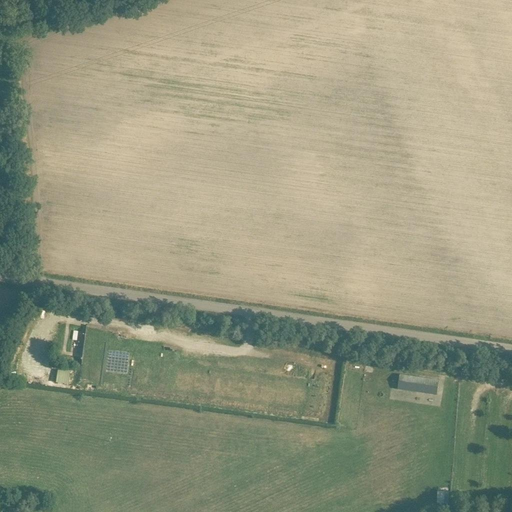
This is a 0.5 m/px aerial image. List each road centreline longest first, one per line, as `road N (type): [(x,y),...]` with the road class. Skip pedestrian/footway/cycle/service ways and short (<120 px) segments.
road 1 (unclassified): [(511,349),(0,276)]
road 2 (track): [(40,15),(20,23),(35,282)]
